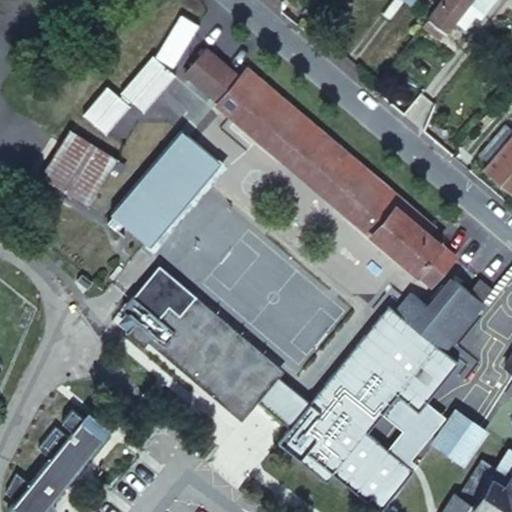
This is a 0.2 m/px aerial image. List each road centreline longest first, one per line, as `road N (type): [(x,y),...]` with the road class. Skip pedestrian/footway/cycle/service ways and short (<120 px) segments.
road 1 (residential): [(511,232),(241,0)]
road 2 (unclassified): [(241,511),(181,468),(144,511)]
